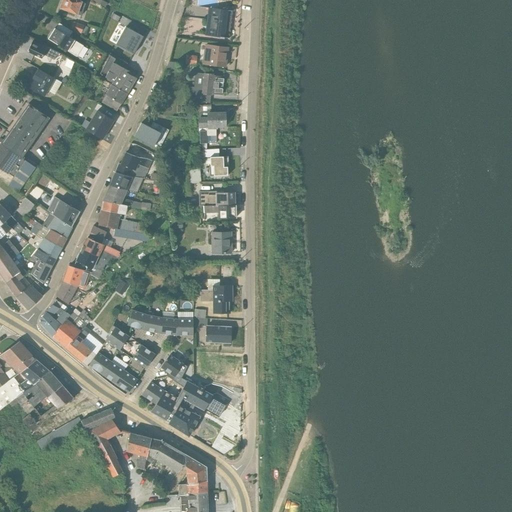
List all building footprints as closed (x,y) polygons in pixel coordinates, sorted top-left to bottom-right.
[(77,13),(81,15),(85,0),(61,0),(59,8),(77,14),(77,13)] [(204,35),(228,38),(232,10),(208,8),(204,35)] [(73,21),(70,29),(80,33),(81,32),(85,34),(88,27),(73,21)] [(59,23),(53,32),(52,31),(47,38),(67,50),(67,51),(76,56),(83,45),(68,37),(71,31),(59,23)] [(125,27),(116,44),(133,54),(143,36),(125,27)] [(58,56),(59,53),(47,47),(47,46),(32,39),(27,51),(41,58),(43,54),(54,59),(56,55),(58,56)] [(227,48),(204,45),(202,64),(225,66),(227,48)] [(172,49),(168,62),(185,64),(185,65),(195,66),(196,56),(186,54),(186,51),(172,49)] [(108,55),(100,73),(111,79),(112,78),(114,79),(111,85),(127,94),(135,78),(132,76),(133,74),(113,62),(115,59),(108,55)] [(166,69),(175,70),(177,63),(168,62),(165,68),(166,69)] [(37,68),(26,86),(44,96),(48,90),(54,94),(61,82),(37,68)] [(222,95),(224,76),(213,75),(213,74),(203,73),(203,74),(194,73),(193,86),(186,86),(191,102),(209,103),(210,95),(211,95),(211,94),(222,95)] [(111,85),(101,102),(116,111),(120,104),(121,104),(127,94),(111,85)] [(0,142),(22,157),(49,117),(28,103),(1,141),(0,141),(0,142)] [(198,117),(200,143),(200,149),(205,149),(206,143),(207,143),(206,135),(215,135),(215,129),(216,129),(216,128),(225,127),(225,112),(210,112),(210,105),(198,105),(198,117)] [(113,120),(96,110),(85,129),(102,139),(113,120)] [(133,137),(155,148),(157,144),(161,145),(169,130),(153,122),(150,127),(141,123),(133,137)] [(22,157),(0,142),(0,168),(7,174),(9,173),(13,176),(7,185),(17,193),(35,167),(22,157)] [(209,158),(205,158),(206,164),(210,164),(210,166),(208,166),(209,176),(227,175),(226,156),(225,156),(225,149),(202,150),(202,157),(209,157),(209,158)] [(118,163),(115,172),(115,173),(143,177),(151,161),(139,158),(125,152),(120,164),(118,163)] [(199,169),(188,170),(189,183),(200,182),(199,169)] [(109,186),(136,192),(143,178),(115,173),(109,186)] [(149,211),(150,203),(141,202),(141,203),(123,199),(127,190),(109,186),(103,201),(149,211)] [(159,188),(158,197),(166,198),(168,190),(159,188)] [(198,192),(199,206),(235,205),(234,192),(216,192),(216,191),(198,192)] [(80,211),(54,196),(47,210),(49,212),(71,228),(80,211)] [(34,206),(25,198),(15,210),(25,218),(34,206)] [(125,214),(127,206),(103,201),(101,210),(103,210),(101,224),(98,224),(98,225),(117,229),(120,214),(125,214)] [(12,230),(18,223),(0,204),(0,236),(10,228),(12,230)] [(217,218),(236,218),(235,205),(202,206),(203,213),(217,212),(217,218)] [(34,221),(31,225),(33,227),(38,231),(40,230),(43,226),(66,238),(71,228),(49,212),(41,225),(34,221)] [(145,224),(121,219),(119,229),(143,234),(145,224)] [(182,228),(182,221),(171,222),(171,229),(182,228)] [(33,227),(30,231),(31,232),(36,235),(60,249),(66,238),(43,226),(40,230),(38,231),(33,227)] [(106,232),(93,226),(82,249),(109,262),(117,257),(119,252),(110,248),(113,242),(105,239),(105,240),(103,239),(106,232)] [(114,228),(113,236),(143,242),(148,239),(149,235),(114,228)] [(230,232),(211,232),(211,253),(231,252),(230,232)] [(36,235),(33,239),(30,238),(27,242),(36,248),(37,249),(55,259),(60,249),(36,235)] [(0,246),(0,258),(14,247),(8,240),(1,246),(0,246)] [(18,252),(14,247),(0,258),(0,267),(12,259),(18,252)] [(37,249),(33,255),(51,265),(55,259),(37,249)] [(82,249),(73,267),(91,273),(97,269),(102,271),(105,264),(109,262),(82,249)] [(30,273),(42,283),(51,265),(33,255),(29,259),(35,264),(30,273)] [(19,270),(12,259),(0,267),(0,273),(6,281),(19,270)] [(98,282),(102,271),(97,269),(91,273),(73,267),(68,266),(63,281),(55,296),(68,305),(77,287),(84,289),(88,278),(98,282)] [(6,281),(16,296),(30,284),(22,276),(27,273),(22,268),(19,270),(6,281)] [(207,290),(199,290),(199,301),(211,301),(212,313),(229,312),(229,300),(231,300),(231,286),(219,286),(219,279),(207,279),(207,290)] [(43,290),(34,281),(30,284),(16,296),(28,310),(42,297),(39,294),(43,290)] [(52,337),(72,312),(57,302),(57,301),(55,300),(52,305),(40,319),(40,323),(52,337)] [(58,342),(80,313),(75,309),(72,312),(52,337),(58,342)] [(204,318),(205,310),(194,309),(193,317),(204,318)] [(143,331),(148,311),(144,310),(143,313),(132,310),(127,325),(143,331)] [(86,315),(87,314),(83,311),(80,313),(58,342),(65,348),(65,349),(85,326),(90,319),(86,315)] [(150,315),(151,312),(148,311),(143,331),(159,334),(162,318),(150,315)] [(176,335),(177,315),(174,315),(174,313),(162,312),(162,318),(159,334),(176,335)] [(186,339),(193,339),(192,317),(192,312),(177,312),(176,335),(182,335),(186,339)] [(205,342),(230,343),(230,327),(207,326),(207,318),(192,317),(193,326),(205,326),(205,342)] [(102,345),(89,333),(90,331),(85,326),(65,349),(81,362),(82,362),(91,352),(95,355),(97,352),(102,345)] [(129,337),(115,327),(106,341),(119,350),(129,337)] [(0,353),(0,364),(10,379),(13,378),(19,374),(36,360),(35,360),(19,342),(20,342),(19,341),(0,353)] [(141,345),(127,365),(140,373),(144,368),(145,368),(155,354),(141,345)] [(95,356),(89,365),(91,367),(93,369),(94,368),(102,374),(111,362),(97,352),(95,355),(95,356)] [(172,380),(183,364),(170,354),(169,354),(160,368),(165,371),(166,376),(172,380)] [(110,381),(115,384),(116,383),(124,371),(127,365),(115,357),(111,362),(102,374),(111,380),(110,381)] [(0,409),(33,385),(49,372),(36,360),(19,374),(26,380),(19,385),(13,378),(10,379),(0,386),(0,409)] [(0,386),(10,379),(0,364),(0,386)] [(168,423),(169,424),(179,406),(191,412),(194,405),(204,410),(205,408),(219,416),(225,405),(211,398),(212,395),(203,390),(204,388),(199,385),(198,387),(186,381),(186,382),(180,379),(187,366),(183,364),(172,380),(164,391),(155,404),(150,412),(165,421),(165,420),(169,422),(168,423)] [(137,380),(124,371),(116,383),(124,389),(123,390),(128,393),(137,380)] [(147,399),(155,404),(164,391),(151,382),(142,394),(148,398),(147,399)] [(169,424),(168,424),(188,436),(199,416),(191,412),(179,406),(169,424)] [(78,417),(38,440),(45,453),(86,429),(78,417)] [(120,433),(112,420),(87,432),(112,477),(121,473),(116,459),(117,459),(107,440),(120,433)] [(146,460),(151,438),(130,433),(125,452),(139,455),(136,468),(137,468),(138,469),(144,470),(146,460)] [(151,438),(146,460),(152,464),(156,459),(161,441),(160,441),(152,439),(151,438)] [(161,441),(156,459),(171,469),(160,484),(165,488),(185,463),(184,454),(161,441)] [(185,463),(165,488),(171,493),(178,485),(186,475),(187,484),(206,481),(206,467),(184,454),(185,463)] [(187,484),(178,485),(179,495),(184,495),(184,493),(207,492),(206,481),(187,484)] [(184,495),(179,495),(179,511),(207,511),(207,492),(184,493),(184,495)]
